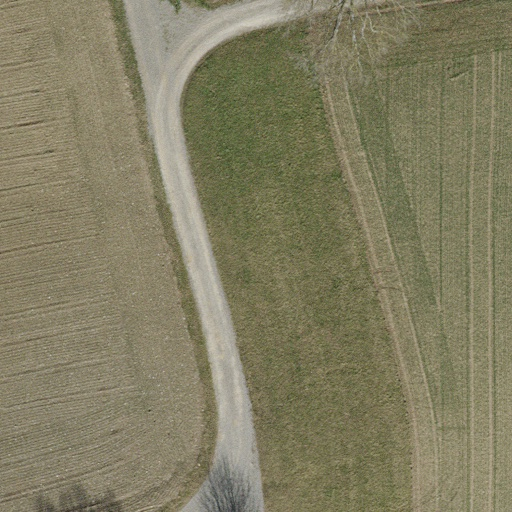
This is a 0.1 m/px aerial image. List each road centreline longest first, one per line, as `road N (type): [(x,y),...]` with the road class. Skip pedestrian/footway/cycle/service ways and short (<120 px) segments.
road 1 (track): [(210,511),(235,449),(226,356),(147,31)]
road 2 (track): [(147,31),(364,0)]
